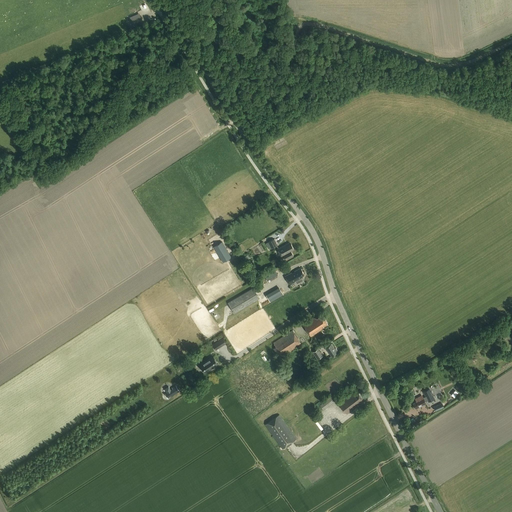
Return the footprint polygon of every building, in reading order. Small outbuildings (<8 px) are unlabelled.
[(150,12),(132,20),(135,26),(153,17),(150,12)] [(268,242),(271,248),(277,245),(273,239),(268,242)] [(294,256),(291,251),(294,249),(291,244),(287,246),(286,244),(277,249),(281,256),(283,255),(286,260),(294,256)] [(230,250),(221,256),(229,270),(238,265),(230,250)] [(304,274),(300,268),(285,276),(290,285),(298,281),(297,280),(302,277),(301,276),(304,274)] [(266,276),(269,280),(278,275),(275,270),(266,276)] [(279,287),(266,295),(270,303),(283,295),(279,287)] [(235,314),(259,300),(252,289),(228,304),(235,314)] [(328,324),(322,316),(317,319),(315,318),(304,325),(311,336),(325,328),(323,326),(328,324)] [(276,347),(273,349),(280,359),(301,345),(292,331),(273,343),(276,347)] [(212,345),(216,350),(226,343),(222,338),(221,337),(218,339),(218,340),(212,345)] [(335,349),(332,344),(325,348),(326,351),(328,350),(332,356),(338,352),(336,348),(335,349)] [(322,356),(317,349),(312,352),(317,359),(322,356)] [(212,359),(211,358),(200,365),(204,373),(217,364),(213,358),(212,359)] [(172,389),(165,394),(168,399),(180,391),(176,385),(172,388),(172,389)] [(413,404),(416,410),(426,404),(425,403),(428,401),(428,402),(434,399),(432,395),(433,395),(431,392),(430,392),(429,389),(423,393),(426,397),(423,398),(416,402),(416,403),(413,404)] [(346,415),(365,400),(357,391),(350,396),(338,404),(346,415)] [(324,410),(336,400),(333,395),(320,405),(324,410)] [(433,407),(435,411),(444,407),(442,403),(433,407)] [(279,415),(265,425),(283,449),(286,448),(297,439),(279,415)]
